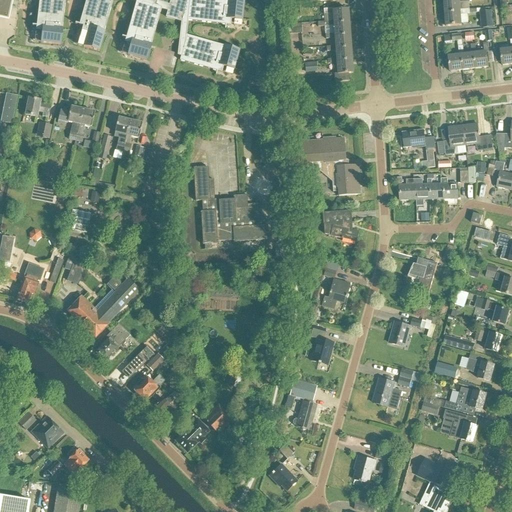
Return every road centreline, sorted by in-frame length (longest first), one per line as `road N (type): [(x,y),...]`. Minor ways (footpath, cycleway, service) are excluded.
road 1 (residential): [(0,60),(261,120),(376,105)]
road 2 (tertiary): [(229,511),(52,337),(0,311)]
road 3 (residential): [(314,511),(385,231)]
road 4 (unclassified): [(142,511),(27,386),(0,372)]
road 5 (residential): [(385,231),(452,229),(469,204),(511,214)]
road 6 (residential): [(385,231),(376,105)]
